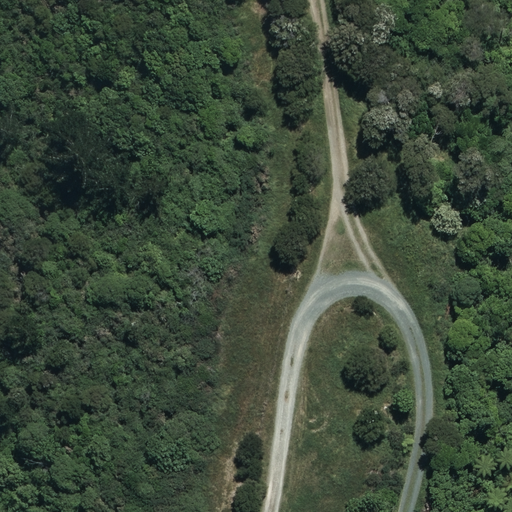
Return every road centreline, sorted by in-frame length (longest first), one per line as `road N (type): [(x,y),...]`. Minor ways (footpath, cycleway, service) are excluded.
road 1 (track): [(251,511),(305,190),(266,0)]
road 2 (track): [(356,272),(331,0)]
